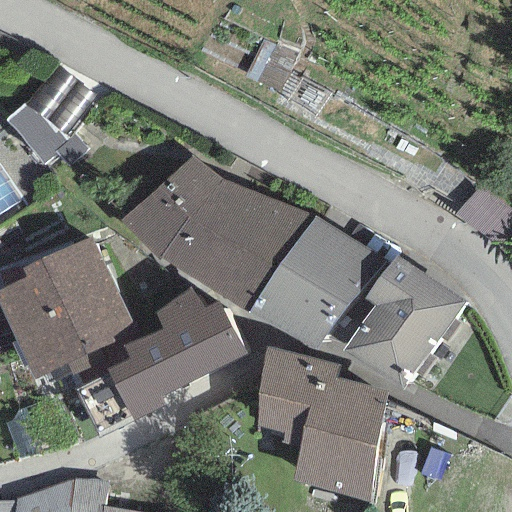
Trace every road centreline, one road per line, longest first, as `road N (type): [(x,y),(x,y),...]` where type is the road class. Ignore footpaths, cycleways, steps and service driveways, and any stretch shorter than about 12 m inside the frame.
road 1 (unclassified): [(511,311),(502,288),(274,123),(160,84),(22,0)]
road 2 (residential): [(0,487),(97,456),(255,359),(260,336),(347,363),(511,445)]
